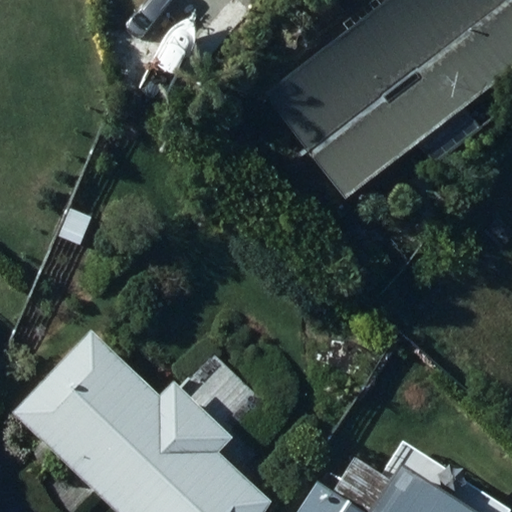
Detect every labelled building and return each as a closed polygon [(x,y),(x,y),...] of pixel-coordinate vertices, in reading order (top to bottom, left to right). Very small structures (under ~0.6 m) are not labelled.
[(203,15),(190,0),(159,0),(111,41),(137,71),(203,15)] [(478,118),(460,94),(511,53),(511,7),(506,0),(371,0),(252,94),(332,195),(402,140),(420,164),(478,118)] [(238,468),(255,450),(194,391),(183,402),(161,381),(146,396),(81,333),(3,414),(74,483),(59,498),(73,511),(253,511),(260,502),(251,493),(258,487),(238,468)] [(308,375),(341,394),(356,369),(322,350),(308,375)] [(502,511),(398,444),(374,482),(342,460),(331,477),(326,473),(316,489),(304,481),(284,511),(502,511)]
